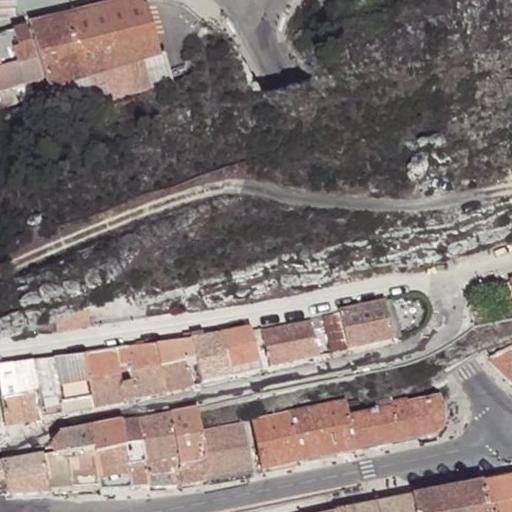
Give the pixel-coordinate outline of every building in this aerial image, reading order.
[(160,54),(145,8),(132,0),(30,27),(49,86),(50,88),(65,83),(160,54)] [(88,0),(65,6),(68,14),(90,8),(88,0)] [(28,27),(46,84),(47,86),(49,86),(30,27),(28,27)] [(26,28),(0,35),(0,92),(42,80),(26,28)] [(50,88),(49,86),(47,86),(43,87),(49,105),(70,99),(65,83),(50,88)] [(497,287),(477,292),(481,305),(500,299),(497,287)] [(348,352),(395,341),(385,302),(338,312),(338,313),(348,352)] [(90,326),(86,305),(52,315),(56,333),(90,326)] [(338,313),(322,317),(332,355),(348,352),(338,313)] [(56,333),(52,315),(29,330),(30,333),(56,333)] [(286,328),(294,365),(319,359),(310,324),(286,328)] [(286,328),(261,332),(269,370),(294,365),(286,328)] [(218,335),(230,379),(261,372),(250,332),(249,330),(218,335)] [(218,335),(190,339),(196,360),(202,385),(230,379),(218,335)] [(190,339),(154,345),(166,392),(193,387),(187,363),(196,360),(190,339)] [(511,342),(493,360),(501,369),(507,376),(511,381),(511,382),(511,342)] [(131,381),(135,399),(166,392),(154,345),(126,349),(128,364),(131,381)] [(84,357),(94,408),(126,401),(123,382),(119,366),(124,365),(128,364),(126,349),(84,355),(84,357)] [(84,357),(53,361),(63,414),(94,408),(84,357)] [(53,361),(30,363),(41,419),(63,414),(53,361)] [(30,363),(14,365),(25,422),(41,419),(30,363)] [(14,365),(0,367),(0,400),(5,427),(25,422),(14,365)] [(135,399),(131,381),(127,382),(130,400),(135,399)] [(390,408),(347,416),(354,452),(390,445),(427,438),(433,436),(438,432),(441,429),(442,425),(443,421),(438,398),(410,404),(409,399),(390,403),(390,408)] [(332,405),(288,414),(300,463),(354,452),(347,416),(344,403),(332,405)] [(196,411),(170,416),(172,430),(181,486),(206,483),(199,433),(196,411)] [(251,422),(262,472),(300,463),(288,414),(251,422)] [(170,416),(137,422),(140,435),(172,430),(170,416)] [(123,423),(125,450),(129,489),(150,488),(140,435),(137,422),(123,423)] [(91,429),(94,450),(95,456),(125,450),(123,423),(91,429)] [(243,424),(199,433),(206,483),(252,474),(243,424)] [(51,445),(54,455),(55,458),(94,450),(91,429),(60,435),(51,445)] [(175,487),(181,486),(172,430),(140,435),(150,488),(175,487)] [(54,455),(43,457),(50,492),(100,490),(95,456),(94,450),(55,458),(54,455)] [(125,450),(95,456),(100,490),(129,489),(125,450)] [(2,464),(5,481),(7,494),(50,492),(43,457),(24,460),(2,464)] [(511,511),(511,479),(480,486),(485,511),(511,511)] [(485,511),(480,486),(411,499),(413,511),(485,511)] [(375,506),(375,511),(413,511),(411,499),(375,506)]
